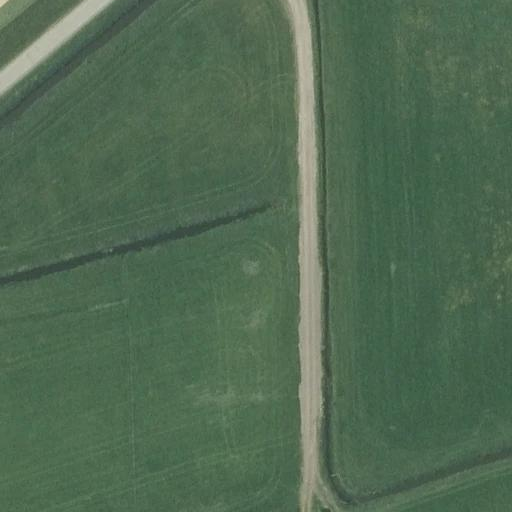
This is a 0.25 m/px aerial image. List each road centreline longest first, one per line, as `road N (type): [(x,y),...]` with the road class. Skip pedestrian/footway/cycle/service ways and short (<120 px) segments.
road 1 (track): [(292,0),(302,69),(305,467)]
road 2 (unclassified): [(0,86),(103,0)]
